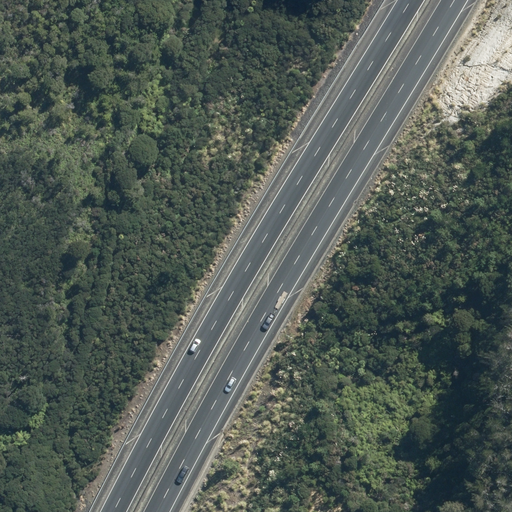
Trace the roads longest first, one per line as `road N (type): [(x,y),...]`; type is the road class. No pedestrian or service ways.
road 1 (motorway): [(114,511),(218,318),(410,0)]
road 2 (motorway): [(453,0),(229,375),(157,511)]
